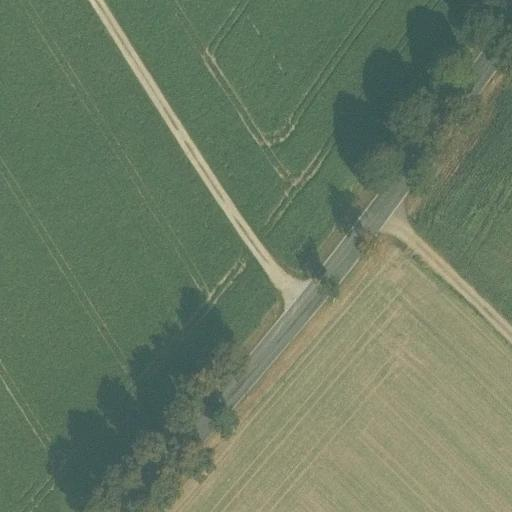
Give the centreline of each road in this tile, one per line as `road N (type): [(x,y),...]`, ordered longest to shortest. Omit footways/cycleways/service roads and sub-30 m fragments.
road 1 (secondary): [(511,30),(360,242),(135,511)]
road 2 (track): [(292,321),(90,0)]
